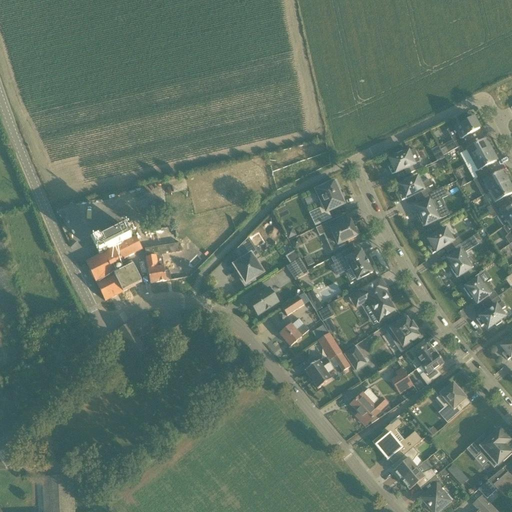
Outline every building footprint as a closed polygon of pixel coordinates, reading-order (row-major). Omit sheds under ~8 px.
[(460,147),(471,141),(469,136),(479,130),(472,117),(464,121),(466,124),(455,129),(458,135),(451,138),(457,149),(460,147)] [(467,151),(472,161),(491,151),(485,141),(474,146),(471,141),(460,147),(463,153),(467,151)] [(446,147),(440,150),(443,156),(449,153),(446,147)] [(443,157),(439,149),(433,152),(437,160),(443,157)] [(409,175),(422,169),(414,150),(404,154),(402,152),(396,155),(397,157),(390,161),(392,166),(388,168),(392,176),(407,169),(409,175)] [(497,162),(491,151),(472,161),(478,171),(474,173),(477,179),(489,173),(486,168),(497,162)] [(484,182),(490,193),(508,183),(502,172),(491,178),(489,173),(477,179),(480,184),(484,182)] [(429,180),(421,185),(417,178),(413,180),(411,178),(405,181),(406,183),(399,188),(402,193),(398,194),(402,202),(416,195),(419,200),(432,194),(429,188),(432,186),(429,180)] [(466,184),(463,178),(457,181),(460,187),(466,184)] [(338,192),(340,191),(336,183),(316,192),(322,204),(319,205),(321,209),(310,215),(316,227),(331,219),(330,219),(327,213),(344,205),(338,192)] [(492,205),(492,206),(495,211),(506,205),(503,199),(511,194),(511,190),(508,183),(490,193),(495,203),(492,205)] [(443,189),(432,194),(419,200),(422,206),(419,207),(416,209),(419,215),(421,218),(419,219),(423,228),(441,219),(450,215),(442,200),(446,197),(443,189)] [(506,205),(495,211),(498,216),(499,217),(502,214),(509,224),(511,222),(511,207),(509,210),(506,205)] [(492,206),(487,209),(489,214),(490,214),(495,211),(492,206)] [(356,229),(354,230),(351,222),(340,227),(337,219),(316,229),(320,237),(324,235),(327,242),(333,239),(338,249),(345,245),(344,243),(358,237),(357,236),(359,235),(356,229)] [(126,228),(99,241),(95,235),(91,238),(100,256),(86,263),(105,302),(142,283),(133,266),(126,269),(122,260),(142,250),(136,237),(132,239),(126,228)] [(296,236),(293,228),(285,232),(289,240),(296,236)] [(450,252),(462,244),(458,238),(453,241),(446,230),(441,233),(440,230),(434,234),(435,236),(428,241),(431,246),(428,248),(432,255),(446,247),(450,252)] [(448,260),(451,266),(453,269),(451,270),(456,279),(473,268),(462,252),(465,250),(467,252),(478,245),(473,237),(462,244),(450,252),(453,257),(450,259),(448,260)] [(291,242),(294,249),(302,245),(299,238),(291,242)] [(254,279),(263,274),(250,253),(255,250),(249,240),(235,253),(241,261),(234,266),(241,276),(239,277),(245,287),(255,281),(254,279)] [(180,244),(145,250),(150,284),(166,281),(164,268),(162,256),(181,252),(180,244)] [(350,269),(357,281),(372,273),(368,266),(369,265),(366,259),(365,260),(361,252),(356,255),(352,248),(331,259),(335,266),(332,267),(337,276),(350,269)] [(287,257),(291,264),(300,259),(295,252),(287,257)] [(286,267),(295,281),(309,273),(300,259),(291,264),(286,267)] [(388,291),(380,279),(360,292),(361,293),(350,300),(356,309),(366,303),(379,323),(389,317),(388,315),(395,311),(386,296),(388,295),(386,292),(388,291)] [(482,301),(486,306),(498,298),(494,292),(491,294),(484,285),(482,286),(477,279),(463,289),(469,298),(471,296),(477,304),(482,301)] [(269,289),(250,301),(253,305),(251,306),(258,317),(278,303),(269,289)] [(312,292),(305,296),(309,302),(315,312),(322,309),(312,292)] [(304,294),(298,297),(304,306),(309,302),(305,296),(304,294)] [(298,297),(282,308),(287,317),(304,306),(298,297)] [(498,298),(486,306),(489,311),(476,320),(481,328),(485,325),(488,330),(494,325),(496,327),(502,323),(500,321),(504,318),(500,312),(505,308),(498,298)] [(329,319),(334,316),(329,307),(318,313),(323,322),(329,319)] [(155,329),(146,315),(141,317),(128,325),(119,331),(121,335),(118,337),(135,362),(152,351),(143,337),(155,329)] [(160,332),(169,344),(188,329),(179,317),(160,332)] [(323,322),(322,323),(324,326),(329,335),(330,335),(336,332),(329,319),(323,322)] [(402,351),(411,345),(410,344),(419,338),(407,320),(391,331),(390,332),(394,339),(396,337),(399,342),(397,343),(402,351)] [(296,332),(291,326),(280,335),(290,348),(301,338),(309,331),(304,326),(296,332)] [(324,326),(312,333),(318,342),(329,335),(324,327),(324,326)] [(330,335),(329,335),(318,342),(330,361),(334,358),(343,372),(350,368),(330,335)] [(511,336),(506,340),(508,342),(501,348),(505,352),(502,355),(507,361),(511,357),(511,336)] [(432,350),(429,345),(422,350),(418,345),(405,355),(412,365),(417,361),(421,367),(437,354),(433,349),(432,350)] [(355,348),(345,355),(356,372),(356,371),(355,370),(365,363),(366,365),(355,348)] [(437,354),(421,367),(420,368),(423,371),(418,375),(427,386),(441,376),(437,370),(444,365),(440,361),(441,360),(437,354)] [(319,363),(319,362),(305,372),(317,390),(331,380),(327,374),(333,370),(326,359),(319,363)] [(177,380),(186,373),(183,369),(186,367),(184,364),(172,373),(177,380)] [(416,392),(402,369),(395,373),(397,377),(391,381),(400,395),(404,400),(416,392)] [(439,413),(448,424),(463,411),(458,406),(466,399),(462,395),(463,395),(459,391),(453,385),(446,390),(445,389),(439,393),(441,395),(440,396),(448,405),(439,413)] [(378,420),(375,417),(380,413),(379,412),(387,405),(381,399),(380,401),(379,401),(368,390),(363,395),(362,395),(351,406),(358,414),(362,417),(359,420),(365,426),(370,422),(372,424),(378,420)] [(393,438),(398,434),(395,431),(402,425),(398,420),(391,426),(390,425),(381,432),(384,435),(377,441),(381,447),(378,449),(385,457),(384,457),(384,458),(386,456),(388,459),(386,460),(387,461),(389,460),(393,465),(413,448),(422,441),(415,432),(404,441),(399,445),(393,438)] [(427,433),(432,437),(437,432),(433,427),(427,433)] [(506,438),(499,431),(488,441),(483,435),(466,450),(475,460),(481,455),(494,469),(502,461),(503,463),(511,454),(511,452),(505,444),(503,446),(500,443),(506,438)] [(401,481),(416,469),(412,463),(418,454),(413,448),(393,465),(391,467),(395,472),(394,472),(401,481)] [(416,485),(420,490),(435,477),(436,476),(431,470),(429,471),(422,464),(416,469),(401,481),(409,491),(416,485)] [(447,471),(450,473),(452,476),(457,472),(452,467),(447,471)] [(511,477),(508,473),(499,480),(493,486),(497,490),(502,496),(511,490),(511,477)] [(495,475),(488,481),(493,486),(499,480),(495,475)] [(74,511),(73,476),(43,478),(44,511),(74,511)] [(420,499),(425,505),(425,506),(429,510),(431,511),(439,511),(442,510),(444,510),(449,506),(449,504),(451,502),(441,490),(444,487),(435,477),(420,490),(425,495),(420,499)] [(497,490),(493,486),(488,481),(478,490),(487,500),(497,490)] [(473,506),(478,511),(477,511),(495,511),(481,497),(473,506)]
